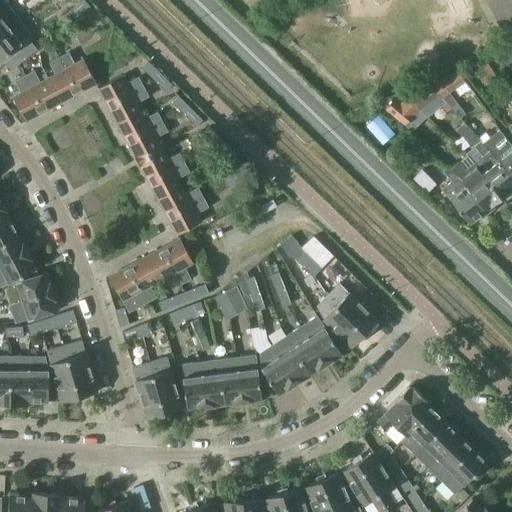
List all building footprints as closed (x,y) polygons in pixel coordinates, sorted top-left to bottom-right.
[(5,0),(0,0),(0,11),(9,4),(5,0)] [(85,0),(83,0),(72,9),(78,17),(91,6),(85,0)] [(511,0),(486,0),(502,30),(509,26),(511,31),(511,0)] [(9,4),(0,11),(0,35),(20,19),(9,4)] [(78,17),(72,9),(58,20),(64,27),(78,17)] [(20,19),(0,35),(0,60),(32,34),(20,19)] [(18,52),(24,60),(37,49),(31,42),(18,52)] [(65,69),(79,93),(97,83),(84,58),(75,63),(69,51),(59,57),(65,69)] [(11,70),(24,60),(18,52),(5,63),(11,70)] [(485,58),(479,62),(473,66),(485,84),(498,77),(485,58)] [(29,59),(20,64),(25,73),(34,68),(29,59)] [(153,79),(160,72),(148,60),(142,67),(153,79)] [(48,78),(62,102),(79,93),(65,69),(48,78)] [(62,102),(48,78),(41,82),(35,70),(24,75),(44,112),(62,102)] [(153,79),(166,91),(172,84),(160,72),(153,79)] [(459,104),(450,93),(466,81),(460,72),(448,80),(446,77),(435,86),(443,98),(447,102),(452,108),(461,118),(466,114),(459,104)] [(107,104),(144,85),(139,76),(127,82),(123,74),(98,87),(107,104)] [(44,112),(24,75),(15,80),(21,92),(13,96),(26,121),(44,112)] [(149,96),(144,85),(107,104),(117,122),(142,109),(138,102),(149,96)] [(424,87),(418,91),(427,104),(433,100),(424,87)] [(184,114),(191,107),(179,95),(172,102),(184,114)] [(386,110),(406,125),(414,115),(395,99),(386,110)] [(445,105),(442,107),(447,112),(452,108),(447,102),(447,103),(445,105)] [(184,114),(196,126),(203,120),(191,107),(184,114)] [(142,109),(117,122),(127,140),(163,120),(158,111),(146,117),(142,109)] [(382,145),(395,133),(379,115),(366,126),(382,145)] [(162,148),(161,145),(157,137),(168,131),(163,120),(127,140),(138,161),(162,148)] [(202,132),(214,144),(221,137),(209,125),(202,132)] [(497,132),(484,142),(511,178),(511,144),(500,129),(497,132)] [(233,150),(221,137),(214,144),(226,156),(233,150)] [(502,198),(511,189),(511,178),(484,142),(482,140),(476,146),(483,155),(474,163),(502,198)] [(149,181),(185,161),(180,152),(168,158),(164,150),(162,148),(138,161),(149,181)] [(185,161),(149,181),(158,198),(182,185),(179,178),(191,171),(185,161)] [(239,170),(244,179),(259,171),(254,162),(239,170)] [(466,170),(459,162),(452,167),(486,210),(502,198),(474,163),(466,170)] [(451,181),(442,188),(470,223),(486,210),(452,167),(451,165),(443,171),(451,181)] [(438,184),(423,169),(414,178),(429,193),(438,184)] [(229,187),(244,179),(239,170),(224,179),(229,187)] [(182,185),(158,198),(167,215),(204,196),(199,186),(187,193),(182,185)] [(204,196),(167,215),(177,234),(202,221),(197,212),(209,206),(204,196)] [(0,223),(10,218),(1,201),(0,201),(0,223)] [(0,223),(0,244),(19,234),(10,218),(0,223)] [(0,244),(0,265),(28,250),(19,234),(0,244)] [(297,260),(303,266),(313,256),(303,246),(291,234),(282,242),(297,260)] [(303,246),(313,256),(303,266),(314,276),(334,255),(314,236),(303,246)] [(164,247),(183,284),(192,279),(186,266),(194,262),(180,238),(164,247)] [(172,289),(183,284),(164,247),(146,257),(159,281),(166,277),(172,289)] [(28,250),(0,265),(0,286),(37,267),(28,250)] [(146,257),(128,266),(147,303),(157,297),(151,286),(159,281),(146,257)] [(271,265),(274,273),(271,274),(277,290),(286,287),(279,271),(276,263),(271,265)] [(147,303),(128,266),(110,276),(130,312),(147,303)] [(5,289),(10,304),(54,291),(47,272),(17,281),(17,282),(5,289)] [(247,272),(235,282),(236,285),(237,285),(248,308),(254,306),(251,295),(245,279),(249,277),(247,272)] [(249,277),(245,279),(251,295),(259,292),(258,289),(254,276),(250,277),(249,277)] [(339,283),(327,295),(363,332),(377,318),(339,283)] [(205,284),(187,291),(190,300),(208,292),(205,284)] [(231,303),(220,308),(226,320),(248,308),(237,285),(225,292),(231,303)] [(286,287),(277,290),(283,306),(292,303),(286,287)] [(54,291),(10,304),(16,323),(59,308),(54,291)] [(187,291),(168,299),(171,307),(190,300),(187,291)] [(225,292),(214,297),(220,308),(231,303),(225,292)] [(259,292),(251,295),(254,306),(256,311),(265,308),(259,292)] [(352,344),(363,332),(327,295),(317,306),(324,318),(352,344)] [(168,299),(159,302),(162,311),(171,307),(168,299)] [(193,304),(181,309),(185,320),(205,312),(201,303),(194,306),(193,304)] [(124,307),(115,310),(120,326),(129,324),(124,307)] [(73,309),(53,315),(57,327),(77,321),(73,309)] [(181,309),(169,314),(173,325),(185,320),(181,309)] [(57,327),(53,315),(40,319),(44,331),(57,327)] [(317,315),(302,325),(326,363),(342,353),(317,315)] [(197,340),(196,341),(200,352),(211,347),(199,318),(190,321),(197,340)] [(44,331),(40,319),(27,324),(31,335),(44,331)] [(147,322),(135,327),(140,338),(152,333),(147,322)] [(7,336),(13,336),(24,335),(23,325),(6,327),(7,336)] [(286,335),(310,374),(326,363),(302,325),(286,335)] [(135,327),(123,332),(128,343),(140,338),(135,327)] [(286,335),(271,345),(296,383),(310,374),(286,335)] [(64,345),(80,397),(98,391),(83,339),(64,345)] [(80,397),(64,345),(47,350),(63,402),(80,397)] [(279,394),(296,383),(271,345),(259,352),(261,369),(279,394)] [(256,354),(238,356),(242,401),(262,399),(256,354)] [(0,403),(11,404),(11,355),(0,355),(0,403)] [(11,355),(11,404),(31,404),(31,401),(29,401),(29,356),(11,355)] [(29,401),(31,401),(49,401),(49,369),(48,368),(46,356),(29,356),(29,401)] [(150,361),(165,413),(184,408),(169,356),(150,361)] [(242,401),(238,356),(220,358),(224,404),(242,401)] [(220,358),(201,361),(206,406),(224,404),(220,358)] [(165,413),(150,361),(133,366),(148,418),(165,413)] [(206,406),(201,361),(182,363),(188,408),(206,406)] [(394,423),(406,436),(433,410),(425,403),(428,400),(411,384),(394,401),(396,402),(377,421),(387,430),(394,423)] [(433,410),(406,436),(402,441),(415,454),(446,423),(433,410)] [(428,467),(458,436),(446,423),(415,454),(428,467)] [(458,436),(428,467),(441,480),(472,449),(458,436)] [(394,450),(393,449),(387,443),(375,455),(381,462),(394,450)] [(472,449),(441,480),(455,494),(486,463),(472,449)] [(358,461),(390,511),(398,507),(387,489),(395,485),(381,462),(375,455),(373,451),(358,461)] [(396,477),(404,472),(395,457),(386,462),(393,472),(396,477)] [(389,511),(390,511),(358,461),(343,470),(364,504),(372,499),(379,511),(389,511)] [(322,479),(335,511),(347,511),(355,509),(339,472),(322,479)] [(396,477),(405,491),(413,486),(404,472),(396,477)] [(335,511),(322,479),(305,486),(316,511),(335,511)] [(283,493),(288,511),(307,511),(301,487),(283,493)] [(417,509),(425,504),(415,490),(407,495),(413,504),(417,509)] [(46,511),(47,492),(27,491),(27,494),(29,494),(28,511),(46,511)] [(47,492),(46,511),(65,511),(66,496),(68,497),(68,493),(47,492)] [(28,511),(29,494),(27,494),(10,493),(8,511),(28,511)] [(288,511),(283,493),(266,497),(270,511),(288,511)] [(66,496),(65,511),(84,511),(85,497),(68,497),(66,496)] [(244,500),(245,511),(262,511),(261,498),(244,500)] [(111,506),(113,511),(133,511),(129,499),(111,506)] [(245,511),(244,500),(225,501),(226,511),(245,511)] [(491,511),(483,503),(479,507),(472,500),(459,511),(491,511)] [(195,509),(196,511),(215,511),(212,502),(195,509)]
